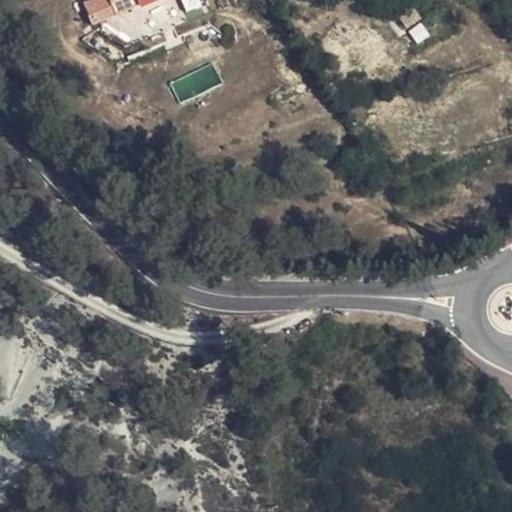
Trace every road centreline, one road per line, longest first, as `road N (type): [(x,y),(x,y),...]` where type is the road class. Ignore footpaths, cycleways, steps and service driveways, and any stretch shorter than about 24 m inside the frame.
road 1 (secondary): [(397,296),(238,298),(163,281),(0,117)]
road 2 (track): [(305,297),(291,319),(175,337),(134,325),(0,251)]
